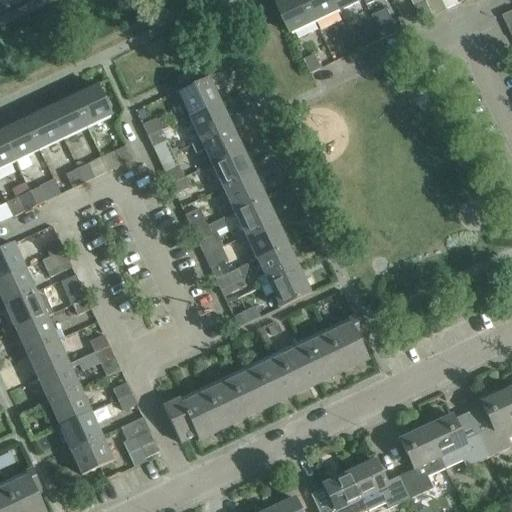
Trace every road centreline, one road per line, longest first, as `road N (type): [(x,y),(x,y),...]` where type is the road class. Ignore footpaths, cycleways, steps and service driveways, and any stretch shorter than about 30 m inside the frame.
road 1 (residential): [(511,336),(138,511)]
road 2 (residential): [(0,109),(238,0)]
road 3 (residential): [(511,133),(459,19)]
